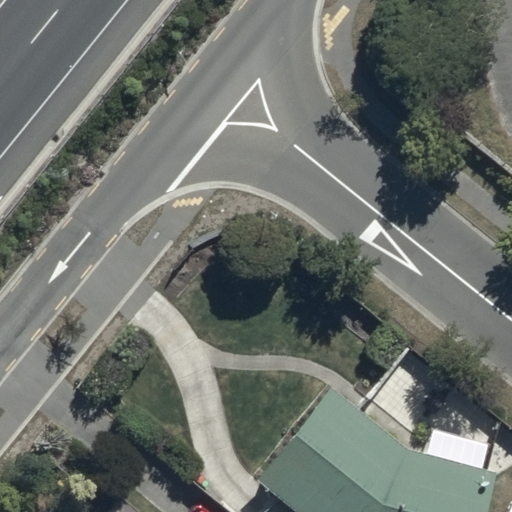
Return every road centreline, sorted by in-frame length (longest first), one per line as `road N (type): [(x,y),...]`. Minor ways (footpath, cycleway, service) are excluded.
road 1 (residential): [(215,75),(511,316)]
road 2 (residential): [(215,75),(0,339)]
